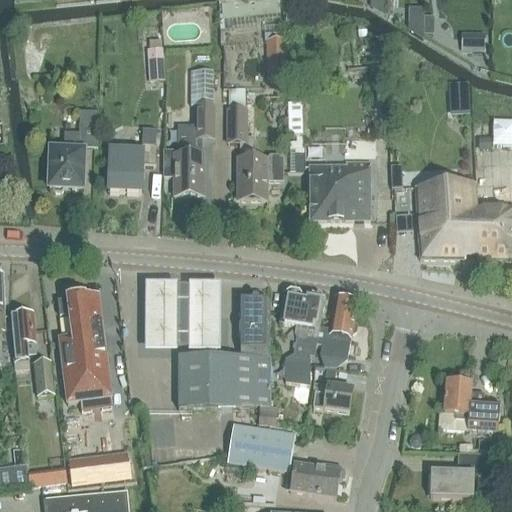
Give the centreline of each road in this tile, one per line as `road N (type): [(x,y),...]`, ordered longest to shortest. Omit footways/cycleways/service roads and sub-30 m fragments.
road 1 (tertiary): [(0,251),(184,261),(414,299)]
road 2 (residential): [(365,511),(414,299)]
